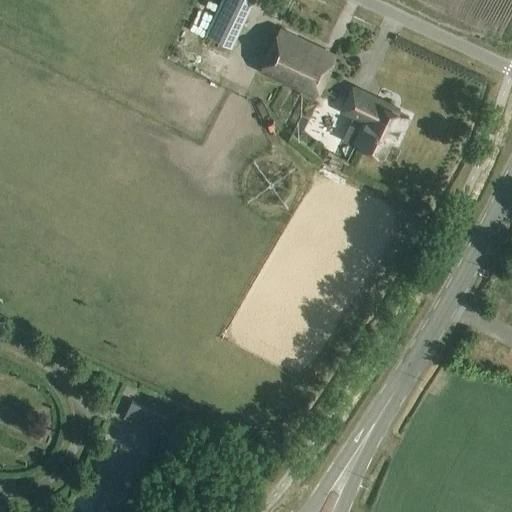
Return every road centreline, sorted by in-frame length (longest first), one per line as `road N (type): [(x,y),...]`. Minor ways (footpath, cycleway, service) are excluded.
road 1 (secondary): [(373,425),(511,179)]
road 2 (unclassified): [(360,0),(511,70)]
